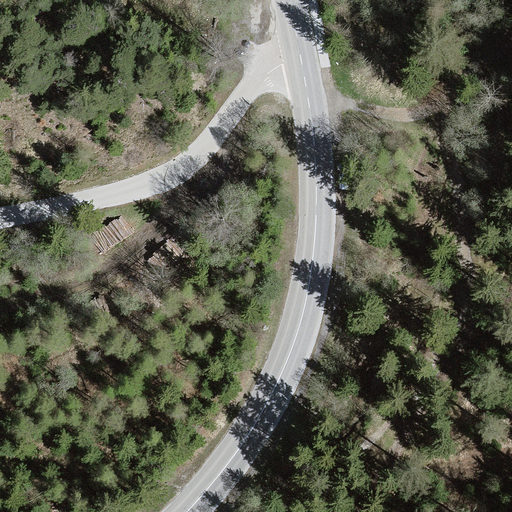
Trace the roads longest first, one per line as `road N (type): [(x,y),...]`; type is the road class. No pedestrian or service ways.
road 1 (secondary): [(190,511),(253,437),(293,351),(314,262),(316,184),(300,52)]
road 2 (residential): [(300,52),(256,88),(200,158),(154,184),(0,218)]
road 3 (track): [(191,163),(149,234),(101,271),(0,306)]
